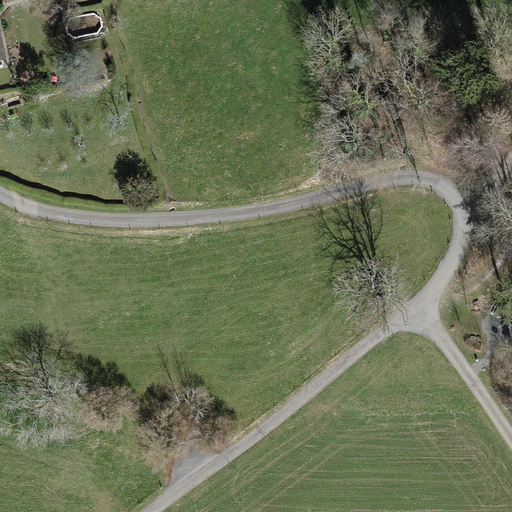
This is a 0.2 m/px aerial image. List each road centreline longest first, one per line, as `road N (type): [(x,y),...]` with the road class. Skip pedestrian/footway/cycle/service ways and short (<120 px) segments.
road 1 (residential): [(0,193),(102,222),(213,218),(411,174),(443,181),(466,216)]
road 2 (residential): [(424,310),(377,333),(151,511)]
road 3 (residential): [(511,440),(424,310)]
